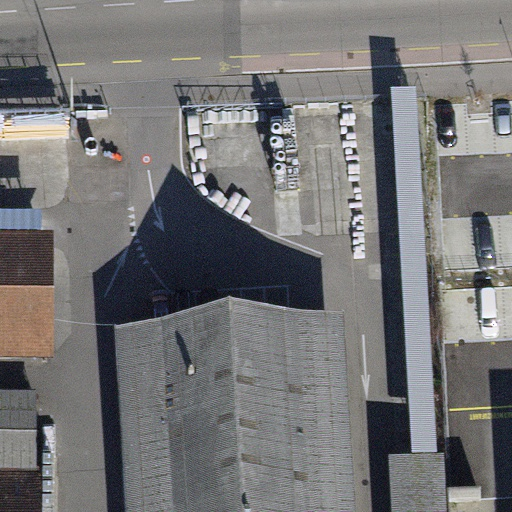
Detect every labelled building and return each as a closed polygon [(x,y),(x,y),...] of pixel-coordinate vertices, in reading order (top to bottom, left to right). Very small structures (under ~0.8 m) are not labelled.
[(419,100),(394,102),(413,468),(391,469),(393,511),(448,511),(446,466),(439,466),(431,326),(427,239),(419,100)] [(48,248),(0,248),(0,361),(47,362),(48,248)] [(343,511),(332,327),(118,340),(128,511),(343,511)] [(36,402),(0,401),(0,477),(38,478),(36,402)] [(37,511),(38,478),(0,477),(0,511),(37,511)]
